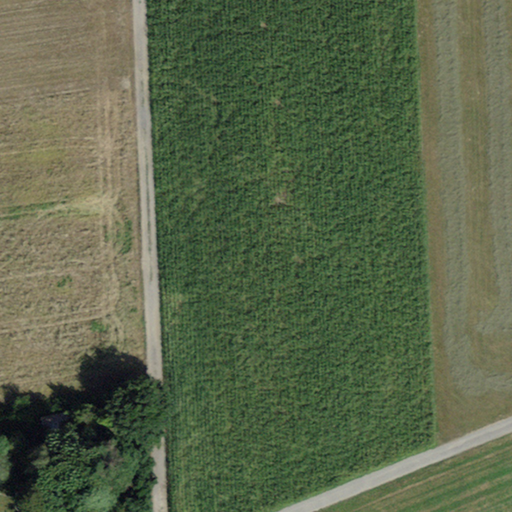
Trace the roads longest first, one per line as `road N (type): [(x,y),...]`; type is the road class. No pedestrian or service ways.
road 1 (track): [(160,511),(134,0)]
road 2 (track): [(511,426),(305,511)]
